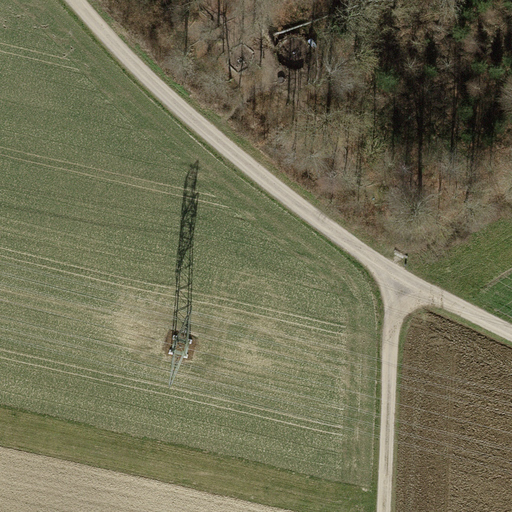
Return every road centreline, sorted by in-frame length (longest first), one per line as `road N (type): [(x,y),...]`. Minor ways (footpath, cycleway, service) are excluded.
road 1 (track): [(395,284),(193,119),(74,0)]
road 2 (track): [(395,284),(383,511)]
road 3 (track): [(511,331),(395,284)]
